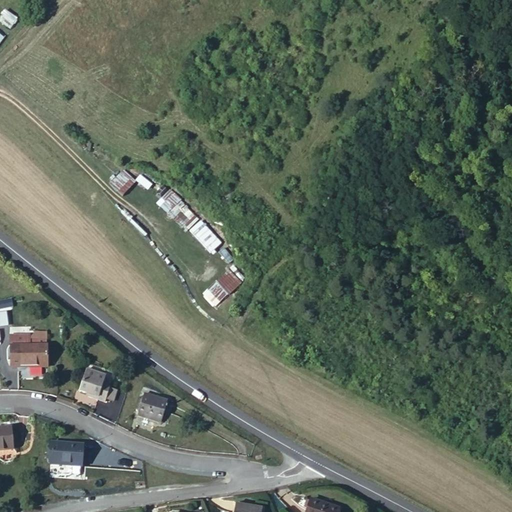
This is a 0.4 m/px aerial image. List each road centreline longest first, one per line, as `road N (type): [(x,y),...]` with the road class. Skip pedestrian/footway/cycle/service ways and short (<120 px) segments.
road 1 (tertiary): [(313,460),(191,388),(0,240)]
road 2 (residential): [(280,473),(134,449),(36,403),(0,402)]
road 3 (residential): [(280,473),(58,511)]
